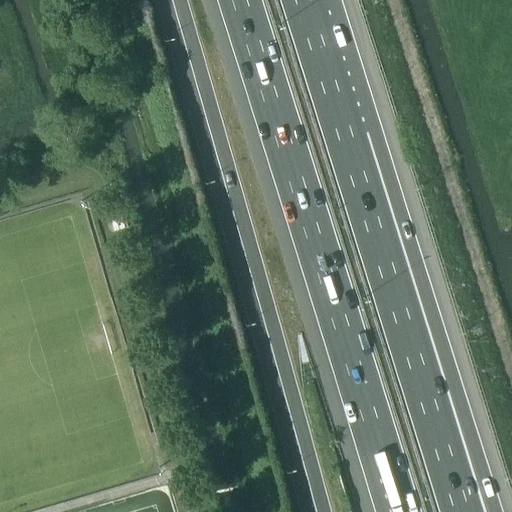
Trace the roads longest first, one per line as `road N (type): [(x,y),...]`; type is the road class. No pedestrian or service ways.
road 1 (motorway): [(242,0),(399,511)]
road 2 (motorway): [(175,0),(315,511)]
road 3 (motorway): [(457,504),(303,0)]
